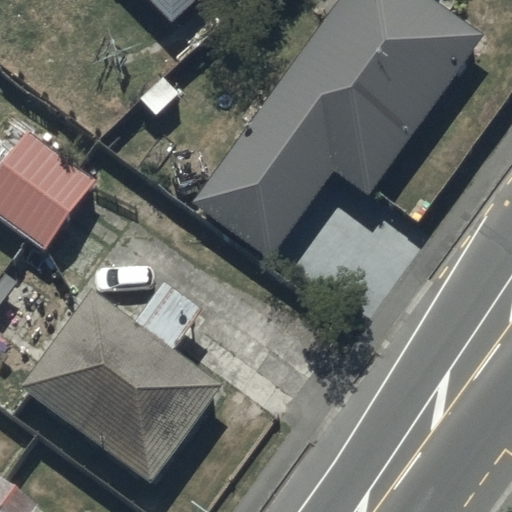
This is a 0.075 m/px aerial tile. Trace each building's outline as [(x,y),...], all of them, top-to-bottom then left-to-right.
[(136,0),(174,39),(214,0),(136,0)] [(417,0),(349,0),(191,216),(272,275),(337,186),(370,210),(486,50),(417,0)] [(29,147),(0,186),(0,230),(47,265),(97,196),(29,147)] [(93,308),(21,406),(151,501),(224,402),(176,367),(204,328),(169,303),(140,342),(93,308)] [(0,511),(24,511),(0,495),(0,511)]
